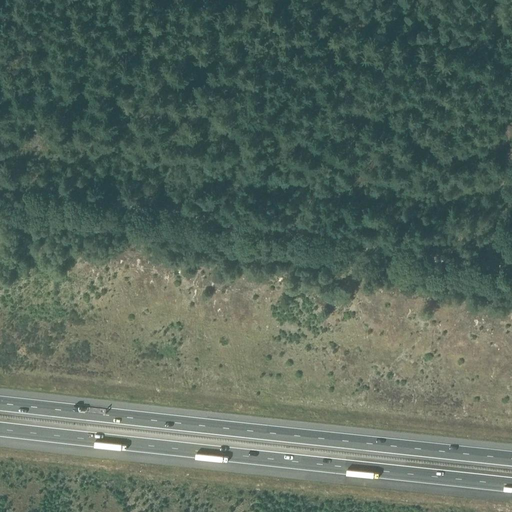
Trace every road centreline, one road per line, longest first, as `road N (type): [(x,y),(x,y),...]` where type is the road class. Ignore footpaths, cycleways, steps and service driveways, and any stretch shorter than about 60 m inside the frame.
road 1 (track): [(0,184),(511,268)]
road 2 (motorway): [(0,431),(511,488)]
road 3 (motorway): [(511,457),(0,401)]
